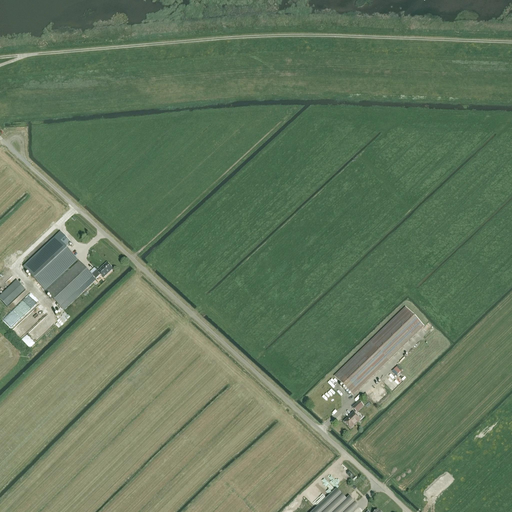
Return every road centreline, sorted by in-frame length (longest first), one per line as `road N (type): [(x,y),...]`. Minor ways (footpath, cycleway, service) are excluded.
road 1 (unclassified): [(408,511),(1,139)]
road 2 (track): [(0,77),(258,54),(511,60)]
